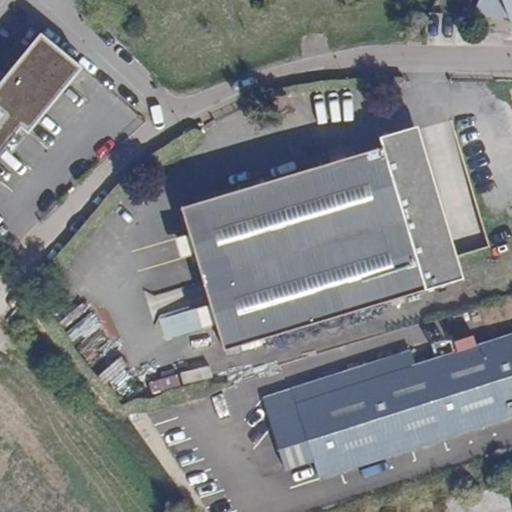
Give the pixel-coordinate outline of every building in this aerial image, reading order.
[(511,0),(503,0),(511,19),(511,18),(511,0)] [(41,35),(0,86),(0,154),(22,127),(26,130),(43,110),(46,112),(81,68),(41,35)] [(226,350),(458,278),(415,136),(408,138),(405,130),(388,136),(389,144),(182,207),(226,350)] [(196,310),(158,319),(164,343),(202,334),(196,310)] [(511,333),(416,365),(297,403),(292,387),(262,397),(285,469),(316,459),(321,478),(511,416),(511,333)] [(411,348),(292,387),(297,403),(416,365),(411,348)] [(103,371),(120,398),(139,386),(122,359),(103,371)] [(185,384),(212,377),(209,366),(182,374),(185,384)] [(177,375),(151,383),(155,393),(180,386),(177,375)]
